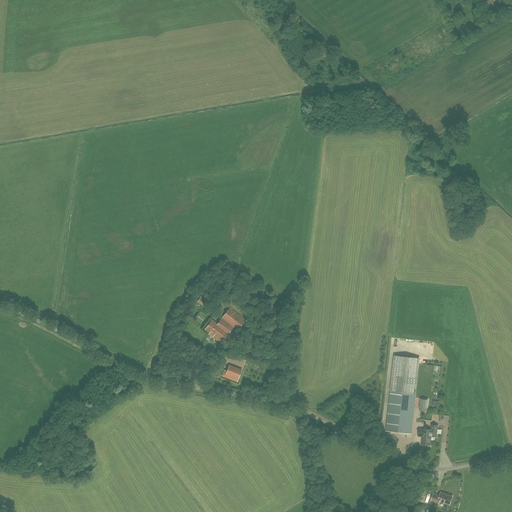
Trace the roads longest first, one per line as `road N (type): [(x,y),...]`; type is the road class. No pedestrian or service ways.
road 1 (unclassified): [(408,461),(313,414),(149,375),(0,306)]
road 2 (track): [(149,375),(167,314),(197,276),(222,261)]
